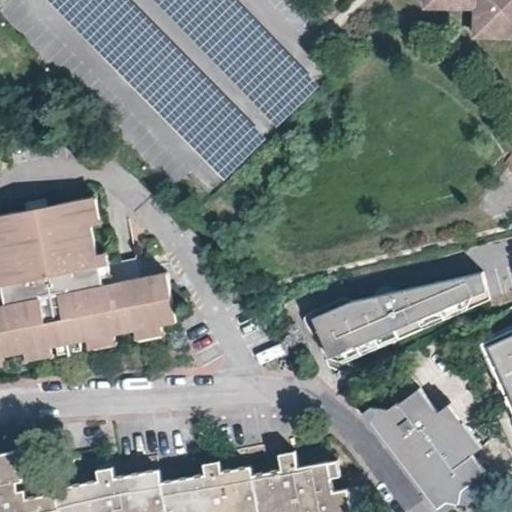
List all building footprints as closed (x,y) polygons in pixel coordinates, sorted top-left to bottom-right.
[(475,32),(511,32),(511,0),(425,0),(425,3),(475,4),(475,32)] [(97,193),(87,196),(93,223),(101,221),(97,193)] [(27,198),(29,206),(48,203),(46,195),(27,198)] [(7,300),(0,301),(0,354),(3,354),(26,350),(51,345),(59,344),(84,339),(91,338),(115,333),(139,328),(164,324),(179,321),(169,272),(105,284),(101,265),(99,252),(93,223),(87,196),(60,201),(60,209),(49,210),(48,203),(29,206),(30,215),(19,216),(17,208),(0,211),(0,264),(1,271),(6,294),(7,300)] [(60,201),(48,203),(49,210),(60,209),(60,201)] [(29,206),(17,208),(19,216),(30,215),(29,206)] [(99,252),(101,265),(110,264),(108,251),(99,252)] [(449,276),(410,293),(411,295),(399,300),(393,288),(379,291),(386,306),(382,308),(380,304),(367,310),(362,300),(317,320),(333,353),(476,292),(470,306),(492,296),(485,268),(479,269),(453,281),(450,276),(449,276)] [(479,269),(450,276),(453,281),(479,269)] [(449,276),(393,288),(399,300),(411,295),(410,293),(449,276)] [(379,291),(354,297),(315,314),(317,320),(362,300),(367,310),(380,304),(382,308),(386,306),(379,291)] [(476,292),(333,353),(346,359),(470,306),(476,292)] [(165,334),(164,324),(139,328),(141,338),(165,334)] [(511,326),(482,339),(511,402),(511,326)] [(117,342),(115,333),(91,338),(93,347),(117,342)] [(86,349),(84,339),(59,344),(62,353),(86,349)] [(53,355),(51,345),(26,350),(28,360),(53,355)] [(485,470),(472,453),(482,446),(463,422),(465,420),(451,401),(440,409),(422,385),(401,401),(400,399),(390,406),(371,406),(365,410),(385,436),(386,434),(392,442),(390,443),(409,468),(411,467),(428,489),(426,491),(438,506),(440,505),(446,500),(485,470)] [(0,511),(60,511),(59,498),(32,502),(22,451),(0,455),(0,511)] [(303,471),(301,455),(286,457),(288,473),(303,471)] [(344,464),(333,466),(336,480),(346,479),(344,464)] [(373,490),(352,494),(339,496),(336,480),(333,466),(303,471),(288,473),(258,478),(264,511),(375,511),(377,511),(373,490)] [(264,511),(258,478),(256,468),(165,482),(170,511),(264,511)] [(467,503),(482,491),(485,470),(446,500),(467,503)] [(170,511),(165,482),(163,471),(58,489),(59,498),(60,511),(170,511)]
